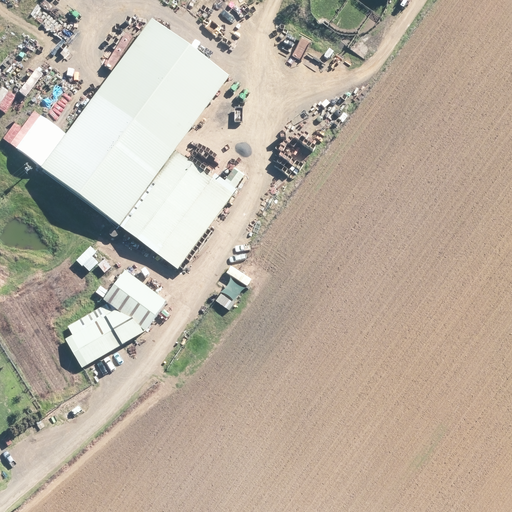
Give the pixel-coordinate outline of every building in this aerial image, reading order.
[(72,2),(69,0),(47,0),(43,6),(59,19),(72,2)] [(178,271),(236,193),(234,192),(228,188),(216,178),(212,183),(175,155),(229,82),(154,26),(70,138),(37,113),(11,147),(178,271)] [(246,101),(231,90),(207,124),(221,135),(246,101)] [(94,259),(98,254),(91,248),(77,263),(90,275),(99,264),(94,259)] [(166,305),(126,275),(104,304),(68,328),(74,338),(66,342),(81,369),(145,334),(166,305)]
